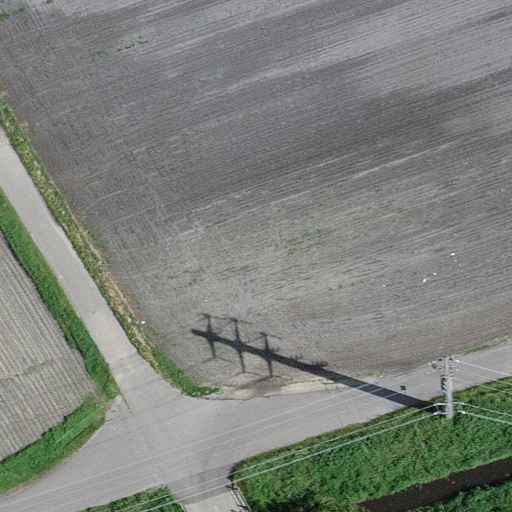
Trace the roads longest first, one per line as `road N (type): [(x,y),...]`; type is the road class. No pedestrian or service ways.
road 1 (track): [(0,151),(189,455)]
road 2 (unclassified): [(511,353),(189,455)]
road 3 (unclassified): [(189,455),(11,511)]
